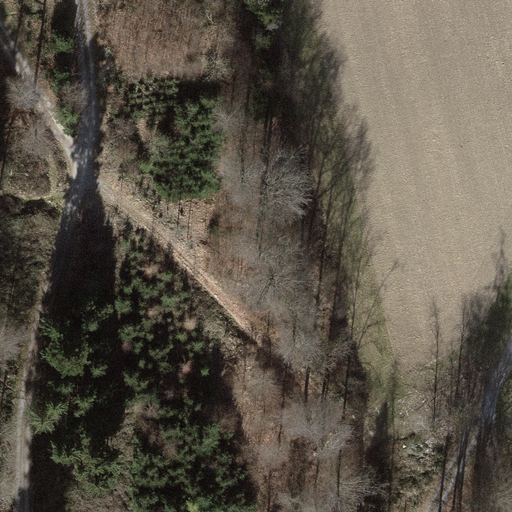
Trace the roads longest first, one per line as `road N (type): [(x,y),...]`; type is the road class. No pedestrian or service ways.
road 1 (track): [(508,511),(485,412),(410,440),(373,438),(315,411),(84,168),(0,32)]
road 2 (track): [(83,0),(84,168),(25,374),(21,511)]
road 3 (track): [(427,511),(511,360)]
